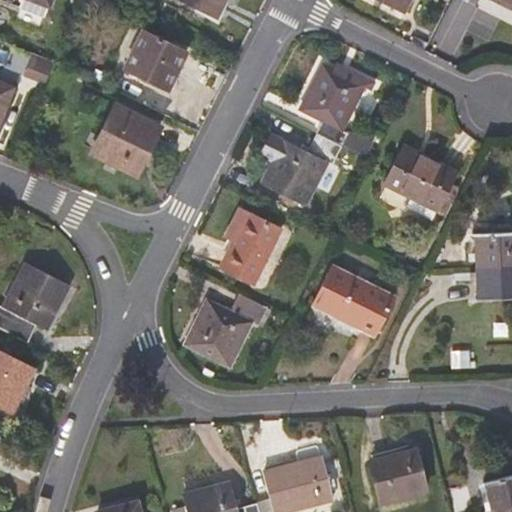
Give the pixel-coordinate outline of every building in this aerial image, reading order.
[(21,0),(44,8),(47,0),(21,0)] [(183,0),(216,17),(224,0),(183,0)] [(375,0),(404,14),(410,0),(375,0)] [(511,0),(493,0),(511,9),(511,0)] [(134,61),(177,82),(196,44),(153,23),(134,61)] [(45,86),(55,65),(34,57),(25,78),(45,86)] [(374,82),(348,69),(345,75),(322,64),(299,110),(322,121),(316,133),(350,150),(362,155),(368,143),(342,130),(365,85),(371,88),(374,82)] [(0,106),(8,85),(0,82),(0,106)] [(137,180),(161,132),(116,109),(92,157),(137,180)] [(350,150),(316,133),(315,132),(306,150),(283,138),(260,184),(303,206),(325,160),(341,168),(350,150)] [(437,210),(438,208),(451,184),(456,173),(403,145),(383,183),(437,210)] [(444,212),(457,187),(451,184),(438,208),(444,212)] [(225,265),(258,281),(286,226),(246,206),(231,234),(239,238),(225,265)] [(511,231),(475,232),(476,252),(476,258),(477,265),(511,264),(511,231)] [(70,284),(29,263),(6,307),(0,303),(0,327),(15,336),(25,317),(38,324),(47,329),(70,284)] [(398,294),(334,263),(315,302),(379,333),(398,294)] [(511,264),(477,265),(477,299),(511,298),(511,264)] [(273,302),(247,289),(236,310),(212,296),(188,341),(232,364),(257,317),(264,320),(273,302)] [(268,323),(278,305),(273,302),(264,320),(268,323)] [(15,336),(29,342),(38,324),(25,317),(15,336)] [(34,362),(0,344),(0,399),(12,406),(34,362)] [(379,502),(426,489),(416,450),(369,462),(379,502)] [(317,454),(258,469),(265,495),(255,497),(255,498),(258,511),(280,511),(279,508),(328,495),(317,454)] [(511,474),(485,482),(490,500),(492,511),(495,511),(511,507),(511,474)] [(178,491),(181,502),(183,511),(258,511),(255,498),(233,504),(226,479),(178,491)] [(492,511),(490,500),(483,503),(485,511),(492,511)] [(165,506),(166,511),(183,511),(181,502),(165,506)] [(139,511),(137,503),(101,511),(139,511)]
